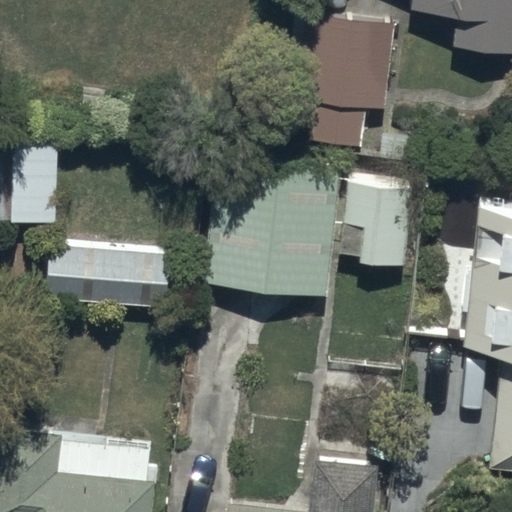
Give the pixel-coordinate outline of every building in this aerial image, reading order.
[(511,0),(452,0),(451,26),(511,30),(511,0)] [(381,95),(391,13),(301,1),(290,86),(310,88),(306,125),(360,132),(361,122),(372,123),(376,94),(381,95)] [(0,108),(0,205),(53,208),(57,111),(0,108)] [(338,168),(340,151),(300,146),(301,136),(217,126),(200,265),(325,280),(331,238),(400,246),(408,176),(338,168)] [(511,181),(475,178),(461,326),(499,329),(490,455),(511,456),(511,181)] [(170,239),(48,229),(43,284),(166,294),(170,239)] [(60,423),(61,416),(0,410),(0,504),(6,505),(5,511),(148,511),(153,465),(147,464),(150,432),(60,423)] [(222,511),(371,511),(379,452),(316,445),(310,498),(225,488),(222,511)]
